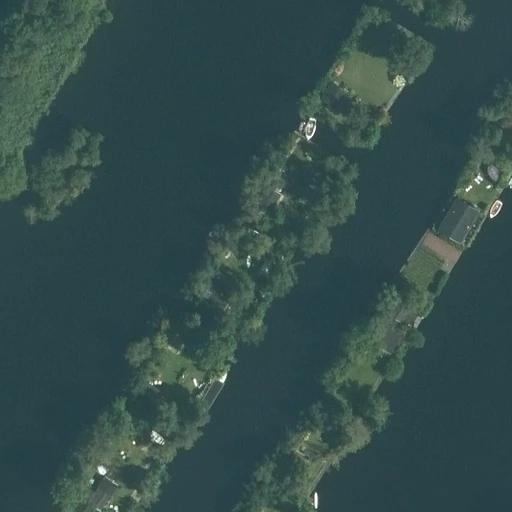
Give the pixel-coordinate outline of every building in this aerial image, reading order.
[(328,86),(317,101),(332,112),(343,98),(328,86)] [(511,118),(507,115),(488,146),(496,151),(506,135),(511,138),(511,118)] [(266,185),(256,201),(270,211),(281,194),(266,185)] [(450,206),(436,229),(459,243),(473,220),(450,206)] [(210,274),(197,296),(216,308),(230,286),(210,274)] [(395,299),(387,312),(401,321),(409,308),(395,299)] [(380,316),(370,331),(395,346),(404,331),(380,316)] [(162,396),(157,405),(171,414),(177,406),(162,396)] [(292,450),(285,462),(302,473),(310,461),(292,450)] [(282,471),(276,481),(290,489),(296,479),(282,471)] [(77,479),(69,489),(84,500),(91,488),(77,479)] [(97,487),(87,502),(101,511),(111,496),(97,487)]
